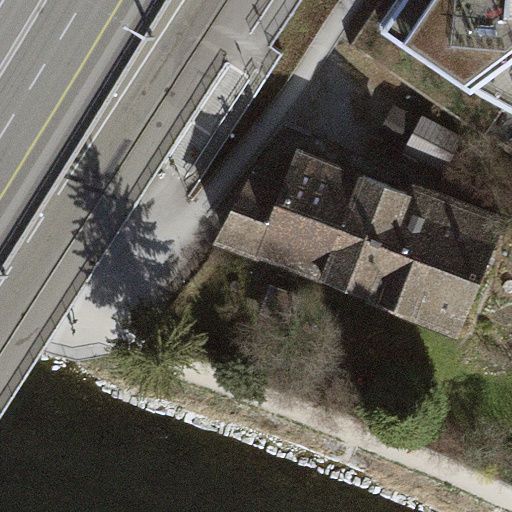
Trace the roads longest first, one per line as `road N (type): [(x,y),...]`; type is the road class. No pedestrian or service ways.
road 1 (tertiary): [(0,281),(182,0)]
road 2 (primary): [(0,168),(100,0)]
